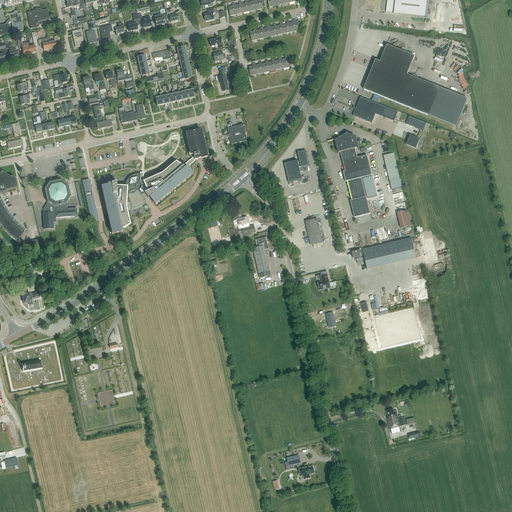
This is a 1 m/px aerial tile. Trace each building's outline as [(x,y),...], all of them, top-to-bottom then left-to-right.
[(76,18),(75,11),(72,0),(65,0),(68,8),(71,8),(72,14),(70,15),(71,19),(76,18)] [(72,0),(75,11),(77,11),(76,7),(79,7),(80,10),(83,9),(81,0),(72,0)] [(81,0),(83,9),(87,9),(86,4),(92,3),(90,0),(81,0)] [(250,12),(248,3),(248,0),(245,1),(246,3),(242,4),(244,13),(250,12)] [(257,10),(255,1),(254,0),(251,0),(252,2),(248,3),(250,12),(257,10)] [(255,1),(257,10),(263,9),(261,0),(258,0),(259,1),(255,1)] [(387,0),(386,13),(394,14),(394,15),(398,16),(398,14),(425,18),(427,0),(387,0)] [(244,13),(242,4),(241,2),(239,3),(239,5),(235,6),(237,15),(244,13)] [(237,15),(235,6),(235,3),(232,4),(233,6),(228,7),(230,16),(237,15)] [(213,14),(215,13),(214,8),(208,10),(209,13),(204,14),(205,21),(214,19),(213,14)] [(27,12),(29,22),(31,29),(39,27),(39,25),(45,24),(44,21),(50,19),(47,9),(39,11),(38,11),(36,11),(35,11),(27,12)] [(171,22),(179,21),(177,15),(174,16),(173,9),(166,11),(168,18),(169,17),(171,22)] [(9,23),(10,23),(12,22),(14,33),(24,31),(21,19),(23,19),(21,14),(14,15),(14,13),(9,15),(10,21),(8,21),(6,24),(0,25),(0,35),(10,34),(8,24),(9,23)] [(132,14),(134,20),(134,22),(127,24),(128,26),(129,31),(137,30),(137,26),(139,25),(137,15),(136,13),(132,14)] [(164,20),(167,19),(165,13),(154,16),(156,25),(165,24),(164,20)] [(143,18),(142,18),(141,14),(137,15),(139,25),(142,25),(143,28),(152,26),(151,21),(150,17),(143,18)] [(95,22),(96,29),(98,28),(98,25),(100,24),(100,23),(107,22),(107,20),(110,19),(109,17),(102,18),(102,19),(95,21),(95,22)] [(293,23),(289,23),(291,32),(298,31),(295,20),(293,20),(293,23)] [(287,24),(283,25),(285,34),(291,32),(289,23),(289,21),(286,22),(287,24)] [(280,26),(276,26),(278,35),(285,34),(283,25),(282,22),(280,23),(280,26)] [(111,25),(112,31),(115,31),(116,34),(125,32),(123,24),(119,24),(119,28),(116,28),(115,24),(111,25)] [(274,27),(270,28),(272,37),(278,35),(276,26),(276,24),(273,25),(274,27)] [(111,25),(100,28),(100,31),(102,37),(103,41),(111,39),(109,32),(112,31),(111,25)] [(267,28),(263,29),(265,38),(272,37),(270,28),(269,25),(266,26),(267,28)] [(260,30),(257,31),(258,40),(265,38),(263,29),(263,27),(260,27),(260,30)] [(258,40),(257,31),(256,28),(253,29),(254,31),(250,32),(252,41),(258,40)] [(74,36),(73,36),(76,47),(83,46),(81,36),(83,35),(81,30),(73,32),(74,36)] [(89,44),(97,42),(94,30),(86,32),(87,38),(88,38),(89,44)] [(49,43),(50,49),(57,48),(56,43),(59,43),(57,36),(54,37),(55,41),(52,42),(51,38),(48,38),(49,43)] [(220,37),(217,38),(215,38),(214,38),(214,39),(214,40),(210,41),(211,47),(217,45),(218,48),(222,47),(220,37)] [(50,49),(49,43),(43,44),(42,40),(39,40),(40,47),(43,46),(44,51),(50,49)] [(22,50),(24,55),(30,54),(29,47),(27,43),(22,44),(22,42),(18,43),(20,50),(22,50)] [(35,46),(31,47),(30,42),(27,43),(29,47),(30,54),(36,53),(35,46)] [(14,48),(12,49),(11,44),(5,45),(6,50),(9,49),(10,52),(9,52),(10,58),(18,57),(17,51),(14,51),(14,48)] [(376,60),(363,90),(456,127),(468,99),(407,75),(415,57),(387,45),(380,62),(376,60)] [(175,57),(179,56),(179,55),(186,53),(185,47),(177,49),(178,54),(174,55),(175,57)] [(226,61),(225,58),(223,59),(222,52),(213,54),(215,62),(221,61),(222,65),(229,63),(229,61),(226,61)] [(179,55),(179,56),(180,60),(175,61),(176,63),(180,62),(180,61),(188,59),(186,53),(179,55)] [(286,59),(282,60),(284,69),(290,67),(288,56),(285,57),(286,59)] [(279,60),(275,61),(277,70),(284,69),(282,60),(281,57),(278,58),(279,60)] [(459,72),(461,67),(437,58),(435,63),(459,72)] [(189,65),(188,59),(180,61),(180,62),(181,66),(177,67),(177,69),(182,68),(181,67),(189,65)] [(272,62),(269,63),(270,72),(277,70),(275,61),(275,59),(272,59),(272,62)] [(266,63),(262,64),(264,73),(270,72),(269,63),(268,60),(265,61),(266,63)] [(259,65),(255,66),(257,74),(264,73),(262,64),(261,62),(259,62),(259,65)] [(257,74),(255,66),(255,63),(252,64),(253,66),(249,67),(251,76),(257,74)] [(183,73),(190,72),(189,65),(181,67),(182,68),(182,72),(178,73),(179,75),(183,75),(183,73)] [(226,73),(225,67),(218,69),(220,76),(218,77),(220,84),(221,83),(223,91),(229,90),(225,75),(225,73),(226,73)] [(130,75),(125,76),(125,75),(124,76),(123,70),(116,71),(118,77),(117,78),(118,82),(131,79),(130,75)] [(110,79),(111,82),(110,82),(111,86),(112,86),(112,88),(117,87),(115,78),(113,78),(112,72),(105,73),(107,80),(110,79)] [(162,72),(161,72),(157,73),(157,75),(153,76),(153,77),(147,78),(148,82),(163,79),(162,72)] [(192,78),(190,72),(183,73),(183,75),(184,79),(179,80),(180,82),(185,81),(184,80),(192,78)] [(55,82),(56,81),(57,81),(58,86),(62,85),(62,83),(67,82),(66,75),(61,76),(61,75),(53,76),(55,82)] [(103,81),(103,78),(101,78),(101,75),(94,76),(95,83),(100,82),(100,85),(98,85),(100,93),(105,92),(103,81)] [(93,82),(90,83),(89,77),(83,79),(84,84),(85,89),(89,88),(90,91),(94,90),(93,82)] [(49,80),(42,82),(44,90),(51,88),(49,80)] [(125,81),(127,88),(133,87),(132,80),(125,81)] [(28,91),(27,86),(26,82),(22,83),(22,85),(17,86),(19,93),(24,92),(28,91)] [(63,87),(55,89),(56,94),(58,94),(59,99),(65,97),(65,98),(71,96),(69,89),(64,90),(63,87)] [(184,88),(185,92),(186,92),(188,99),(194,98),(193,90),(187,91),(186,87),(184,88)] [(186,92),(185,92),(181,93),(180,89),(178,89),(179,93),(180,93),(182,101),(188,99),(186,92)] [(172,90),(173,95),(174,95),(175,102),(182,101),(180,93),(179,93),(175,94),(174,90),(172,90)] [(41,103),(45,102),(42,91),(37,92),(38,98),(40,98),(41,103)] [(174,95),(173,95),(169,96),(168,91),(166,92),(167,96),(168,96),(169,103),(175,102),(174,95)] [(159,93),(160,98),(161,97),(163,105),(169,103),(168,96),(167,96),(163,97),(162,93),(159,93)] [(161,97),(160,98),(156,98),(155,94),(153,94),(154,99),(155,99),(157,106),(163,105),(161,97)] [(25,96),(25,97),(20,98),(21,105),(30,103),(29,100),(30,100),(29,95),(25,96)] [(130,97),(123,99),(124,103),(129,102),(130,106),(132,106),(132,104),(131,100),(130,100),(130,97)] [(361,97),(353,116),(372,124),(376,114),(394,122),(398,112),(361,97)] [(137,113),(134,114),(135,121),(145,119),(142,104),(136,106),(137,113)] [(95,119),(104,117),(103,113),(104,113),(103,109),(100,110),(99,105),(92,107),(95,119)] [(134,112),(126,114),(125,111),(124,111),(123,108),(119,109),(120,112),(119,112),(121,124),(135,121),(134,114),(134,112)] [(112,126),(112,123),(116,123),(114,117),(114,115),(105,116),(106,121),(96,123),(98,129),(112,126)] [(409,116),(406,124),(413,127),(414,125),(422,128),(424,122),(409,116)] [(34,124),(34,127),(35,127),(37,133),(43,132),(41,125),(39,117),(36,118),(37,123),(34,124)] [(18,123),(12,125),(4,126),(4,129),(11,128),(11,130),(13,130),(15,137),(21,135),(18,123)] [(227,130),(230,143),(231,143),(231,145),(247,141),(246,139),(247,139),(244,127),(243,127),(243,125),(227,128),(228,130),(227,130)] [(201,130),(186,133),(190,155),(193,155),(194,157),(194,160),(196,160),(207,157),(201,130)] [(350,201),(354,218),(370,214),(361,178),(372,175),(367,156),(358,158),(355,149),(357,148),(357,149),(358,149),(355,137),(346,133),(347,132),(345,134),(342,135),(339,137),(335,139),(331,141),(327,141),(327,142),(331,141),(335,140),(338,153),(340,153),(345,172),(343,172),(346,182),(347,182),(352,201),(350,201)] [(420,140),(410,136),(407,145),(416,149),(420,140)] [(13,140),(13,141),(7,143),(8,150),(23,146),(22,140),(16,141),(15,139),(13,140)] [(285,164),(289,183),(302,180),(299,166),(300,165),(301,167),(309,166),(305,151),(297,153),(299,161),(297,161),(285,164)] [(400,177),(394,153),(384,155),(389,180),(400,177)] [(187,168),(195,161),(194,160),(194,157),(182,167),(176,162),(159,177),(158,177),(159,177),(146,182),(143,182),(143,176),(140,175),(140,174),(137,174),(134,175),(131,176),(128,178),(126,181),(125,184),(125,187),(116,187),(116,183),(111,184),(111,185),(110,185),(109,184),(107,185),(107,186),(101,187),(107,210),(112,234),(120,232),(120,230),(123,229),(130,225),(126,210),(131,209),(131,210),(137,208),(142,206),(147,202),(145,200),(147,198),(149,197),(155,205),(192,174),(187,168)] [(15,179),(12,179),(1,172),(0,174),(0,225),(3,229),(9,236),(17,242),(24,232),(26,233),(27,231),(21,226),(15,221),(10,215),(6,208),(2,201),(0,195),(0,194),(6,193),(6,191),(17,189),(15,179)] [(47,202),(48,202),(43,209),(44,213),(43,213),(44,230),(53,229),(53,223),(56,222),(56,218),(77,217),(77,208),(67,209),(66,204),(71,197),(68,185),(61,180),(49,183),(41,180),(38,184),(44,190),(47,202)] [(92,222),(98,221),(88,180),(83,181),(92,222)] [(412,226),(409,209),(397,212),(401,228),(412,226)] [(247,217),(237,219),(239,229),(242,228),(242,229),(228,232),(229,236),(243,233),(244,236),(249,235),(256,233),(254,225),(249,226),(247,217)] [(311,246),(323,243),(317,220),(305,223),(311,246)] [(260,279),(271,276),(265,250),(269,249),(266,237),(255,240),(257,248),(253,249),(260,279)] [(23,249),(41,245),(40,239),(22,243),(23,249)] [(412,239),(362,248),(366,268),(415,259),(412,239)] [(328,280),(327,273),(320,275),(322,281),(318,282),(319,290),(331,287),(329,280),(328,280)] [(30,293),(22,295),(24,304),(29,303),(29,306),(33,305),(32,302),(32,299),(40,297),(39,293),(30,295),(30,293)] [(361,303),(363,312),(369,310),(367,301),(361,303)] [(328,317),(326,317),(329,328),(336,326),(333,313),(327,314),(328,317)] [(22,369),(23,372),(42,369),(41,361),(22,364),(22,369)] [(389,430),(406,425),(404,415),(397,417),(396,410),(393,411),(393,410),(386,411),(388,417),(386,418),(389,430)] [(312,460),(309,447),(300,448),(302,462),(312,460)] [(299,455),(286,459),(288,466),(301,463),(299,455)] [(10,466),(19,464),(17,457),(4,460),(6,467),(10,466)] [(309,475),(314,474),(313,466),(308,467),(297,469),(299,477),(302,476),(303,480),(310,479),(309,475)]
